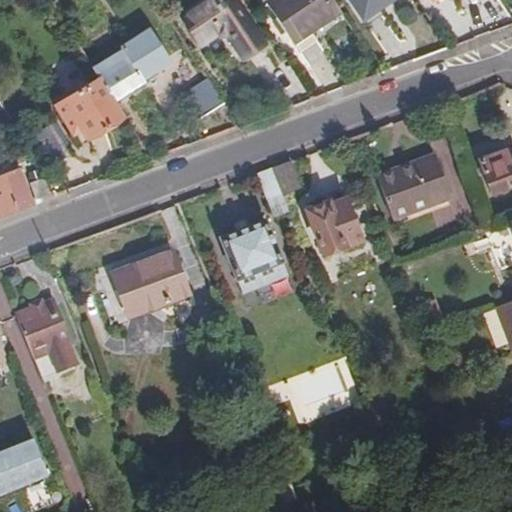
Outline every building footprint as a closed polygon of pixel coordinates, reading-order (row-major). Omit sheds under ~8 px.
[(262,45),(231,0),(210,0),(183,18),(200,41),(215,32),(234,62),(262,45)] [(315,31),(343,13),(334,0),(267,0),(265,2),(300,53),(321,40),(315,31)] [(384,0),(350,0),(364,19),(378,9),(376,6),(384,0)] [(121,51),(142,82),(170,63),(147,27),(117,47),(120,51),(121,51)] [(93,69),(98,77),(112,101),(142,82),(121,51),(120,51),(93,69)] [(86,139),(123,118),(112,101),(98,77),(66,97),(57,103),(74,131),(80,128),(86,139)] [(224,103),(208,78),(185,92),(201,118),(224,103)] [(11,129),(5,118),(0,121),(0,128),(3,134),(11,129)] [(511,185),(511,152),(510,147),(484,157),(495,190),(511,185)] [(452,198),(436,155),(379,176),(395,218),(452,198)] [(273,166),(284,193),(301,186),(291,159),(273,166)] [(273,166),(257,172),(267,198),(284,193),(273,166)] [(0,216),(33,204),(21,172),(0,179),(0,216)] [(49,192),(44,180),(30,186),(35,198),(49,192)] [(376,232),(360,195),(330,206),(328,202),(310,210),(326,253),(376,232)] [(237,278),(281,260),(265,219),(221,237),(237,278)] [(172,251),(112,273),(127,315),(128,318),(189,295),(172,251)] [(287,274),(281,260),(237,278),(243,292),(287,274)] [(127,315),(112,273),(94,279),(110,322),(127,315)] [(52,300),(17,315),(44,382),(63,374),(61,370),(76,364),(67,343),(71,341),(52,300)] [(511,301),(497,306),(511,342),(511,301)] [(370,387),(363,389),(373,414),(379,412),(370,387)] [(379,412),(373,414),(377,424),(383,421),(379,412)] [(0,494),(49,475),(34,440),(0,453),(0,494)]
